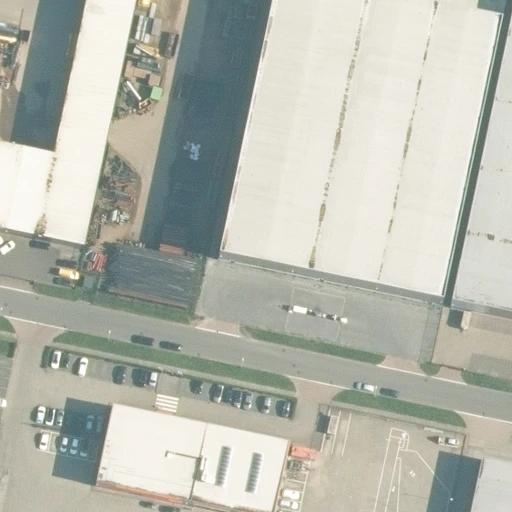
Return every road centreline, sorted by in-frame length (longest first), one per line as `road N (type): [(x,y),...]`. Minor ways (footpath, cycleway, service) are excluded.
road 1 (unclassified): [(0,299),(511,407)]
road 2 (unknown): [(26,305),(11,446),(65,497),(111,511)]
road 3 (unknown): [(0,10),(51,30),(57,61),(37,100),(0,114)]
